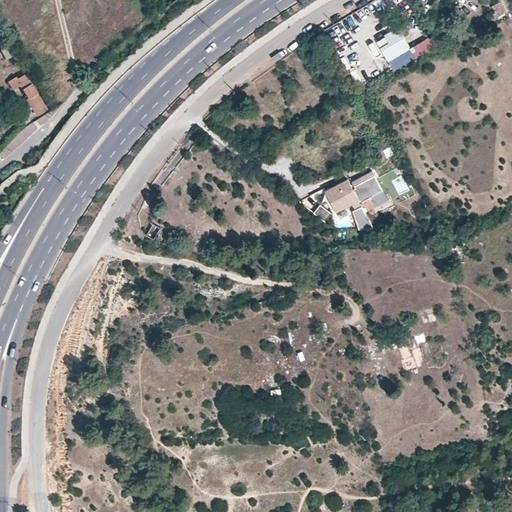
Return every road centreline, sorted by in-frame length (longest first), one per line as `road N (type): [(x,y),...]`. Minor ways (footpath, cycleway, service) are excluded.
road 1 (unclassified): [(42,511),(38,392),(47,348),(120,204),(171,134),(228,81),(306,21),(348,0)]
road 2 (primary): [(43,253),(119,138),(219,43),(278,0)]
road 3 (primary): [(2,511),(4,396),(43,253)]
road 4 (primary): [(231,0),(171,49),(80,145)]
road 5 (primary): [(80,145),(0,292)]
road 6 (primary): [(80,145),(32,197),(0,250)]
